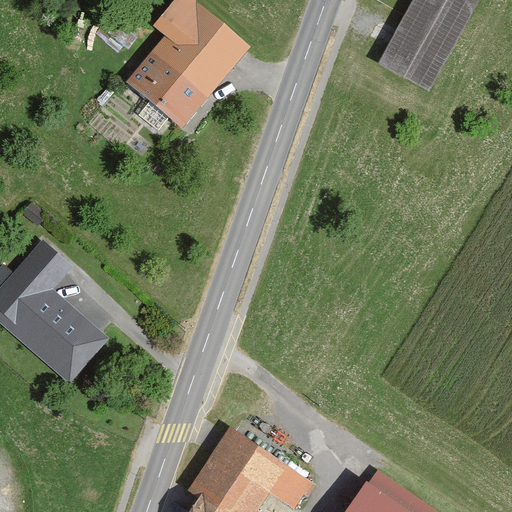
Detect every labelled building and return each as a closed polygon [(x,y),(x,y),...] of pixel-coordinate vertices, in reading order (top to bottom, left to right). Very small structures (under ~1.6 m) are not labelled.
[(245,48),(189,0),(173,0),(152,25),(162,34),(124,77),(178,124),(245,48)] [(477,0),(412,0),(378,63),(428,91),(477,0)] [(70,274),(41,248),(0,294),(0,333),(67,392),(107,346),(50,297),(70,274)] [(298,511),(312,492),(228,438),(186,502),(197,509),(195,511),(262,511),(267,504),(278,511),(298,511)] [(423,511),(374,479),(352,511),(423,511)]
